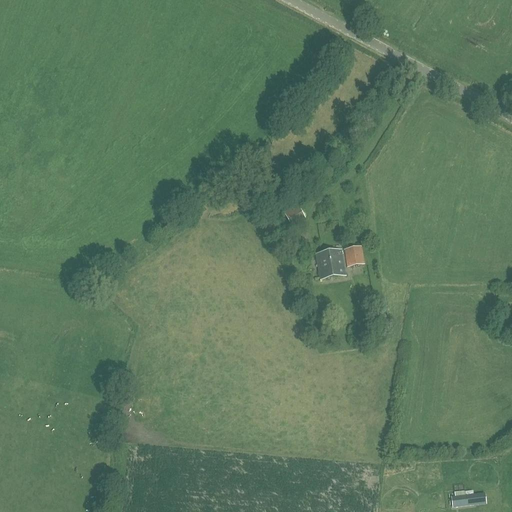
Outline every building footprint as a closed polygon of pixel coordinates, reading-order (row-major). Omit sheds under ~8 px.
[(283,213),(291,227),(306,219),(297,205),(283,213)] [(362,247),(344,250),(347,268),(365,265),(362,247)] [(345,277),(341,251),(315,255),(320,281),(345,277)] [(305,287),(307,300),(314,298),(312,287),(305,287)] [(455,497),(451,498),(452,509),(474,507),(472,495),(465,496),(465,492),(454,493),(455,497)]
